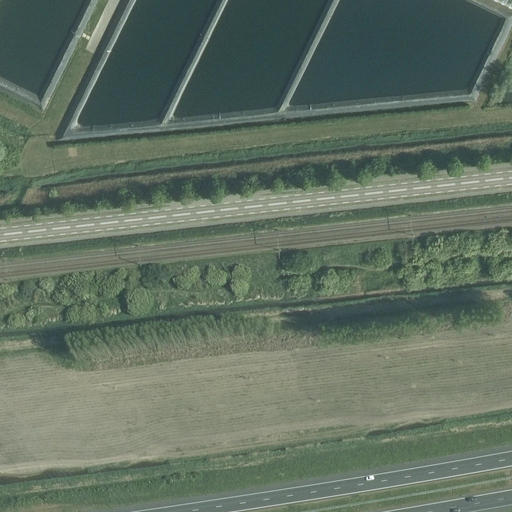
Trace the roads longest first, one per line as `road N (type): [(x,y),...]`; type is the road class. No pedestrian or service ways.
road 1 (primary): [(0,235),(511,178)]
road 2 (motorway): [(511,460),(199,511)]
